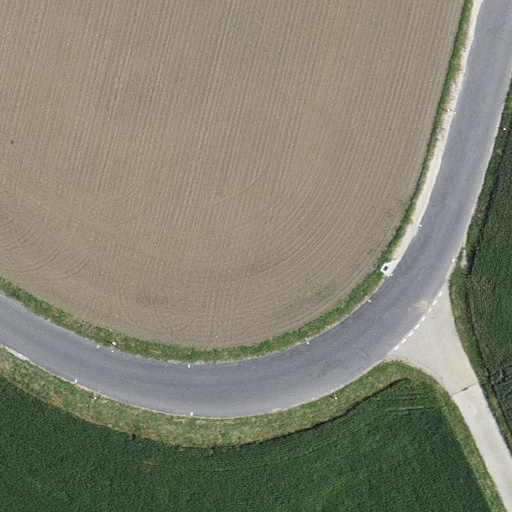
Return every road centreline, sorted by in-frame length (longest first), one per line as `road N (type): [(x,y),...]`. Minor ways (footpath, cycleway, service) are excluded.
road 1 (tertiary): [(0,315),(75,359),(183,389),(296,375),(356,344),(404,296),(446,220),(505,0)]
road 2 (track): [(404,296),(462,384),(511,492)]
